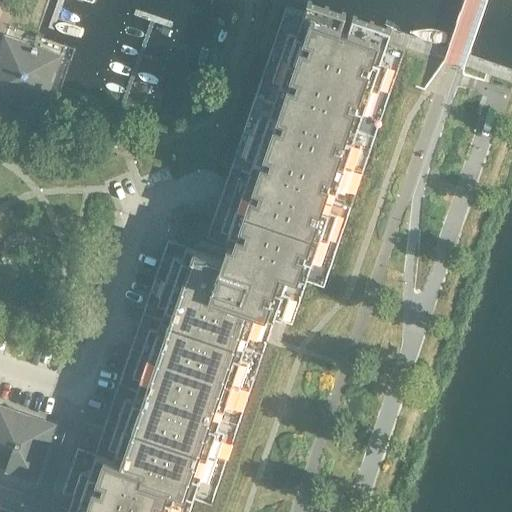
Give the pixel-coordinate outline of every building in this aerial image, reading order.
[(306,5),(304,12),(285,5),(226,177),(222,189),(218,199),(201,250),(167,238),(138,325),(135,334),(131,345),(103,428),(95,451),(78,446),(71,466),(88,472),(79,497),(73,495),(66,511),(189,511),(194,497),(211,502),(266,343),(275,316),(292,322),(307,279),(324,285),(405,46),(387,40),(389,34),(391,29),(352,15),(348,27),(342,25),(346,14),(307,0),(306,5)] [(61,54),(5,35),(0,47),(0,96),(25,105),(48,93),(61,54)] [(0,405),(0,437),(16,443),(55,424),(0,405)] [(86,422),(78,446),(95,451),(103,428),(86,422)] [(36,481),(55,424),(16,443),(6,470),(36,481)] [(88,472),(71,466),(62,491),(73,495),(79,497),(88,472)]
